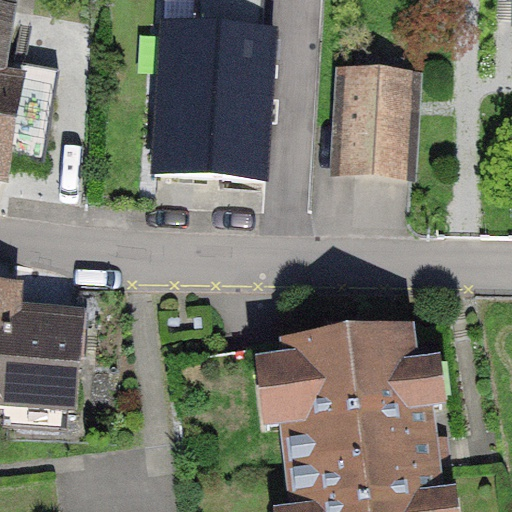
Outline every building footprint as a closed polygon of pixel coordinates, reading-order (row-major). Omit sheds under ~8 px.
[(44,0),(0,0),(0,193),(25,199),(49,85),(28,81),(44,0)] [(178,33),(168,186),(281,193),(290,40),(178,33)] [(428,78),(356,76),(353,183),(425,185),(428,78)] [(20,294),(0,292),(0,404),(72,409),(78,336),(17,332),(20,294)] [(333,348),(289,353),(297,424),(288,425),(298,511),(430,511),(429,506),(440,504),(429,408),(416,410),(408,339),(364,344),(363,334),(331,337),(333,348)]
